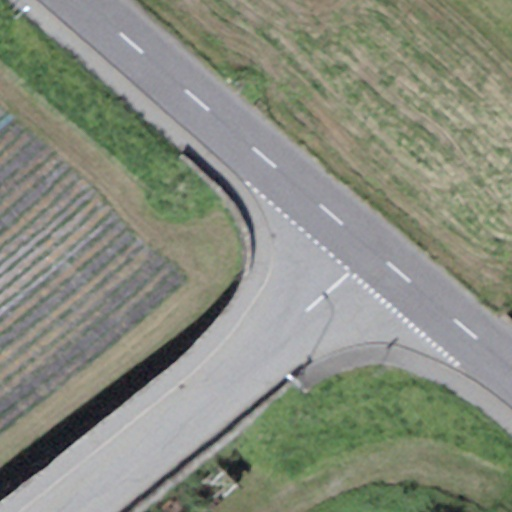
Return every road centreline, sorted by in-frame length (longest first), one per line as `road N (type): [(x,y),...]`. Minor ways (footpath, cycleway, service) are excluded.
road 1 (residential): [(61,511),(378,253)]
road 2 (primary): [(378,253),(83,0)]
road 3 (primary): [(511,368),(378,253)]
